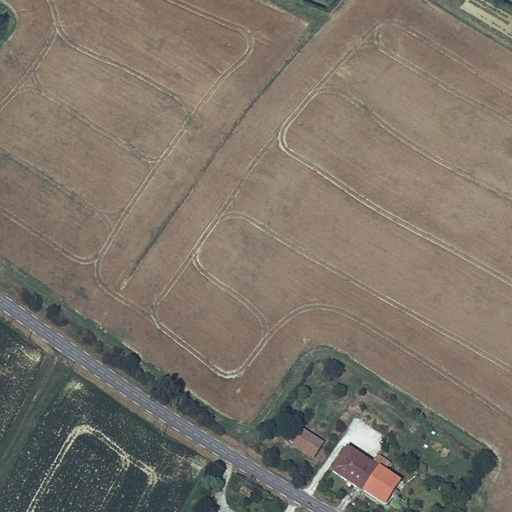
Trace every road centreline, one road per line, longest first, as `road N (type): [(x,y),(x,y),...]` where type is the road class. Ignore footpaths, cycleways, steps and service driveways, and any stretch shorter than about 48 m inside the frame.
road 1 (tertiary): [(0,299),(162,412),(327,511)]
road 2 (track): [(0,465),(64,345)]
